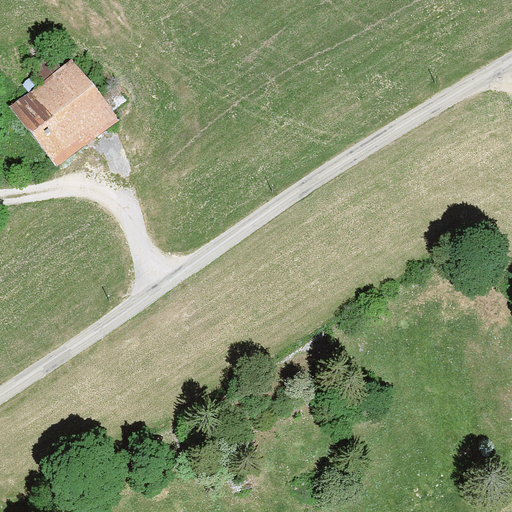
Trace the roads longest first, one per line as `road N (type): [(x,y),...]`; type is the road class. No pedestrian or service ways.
road 1 (unclassified): [(511,59),(379,137),(0,394)]
road 2 (unknown): [(100,167),(163,285)]
